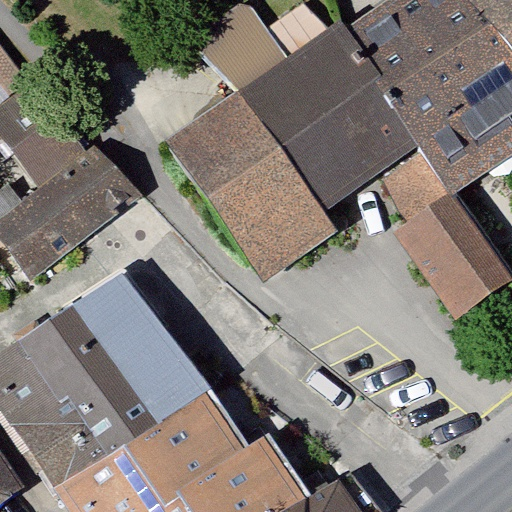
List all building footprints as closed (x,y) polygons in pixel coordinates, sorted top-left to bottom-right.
[(426,168),(435,181),(503,137),(511,149),(511,80),(441,0),(394,0),(337,42),(414,151),(426,168)] [(511,0),(441,0),(511,80),(511,0)] [(297,78),(242,121),(320,218),(414,151),(337,42),(333,36),(306,10),(265,40),(297,78)] [(282,280),(336,238),(320,218),(242,121),(188,163),(282,280)] [(155,216),(114,158),(8,235),(50,292),(155,216)] [(435,181),(426,168),(382,199),(407,234),(392,244),(453,331),(511,290),(435,181)] [(120,492),(216,433),(136,305),(39,364),(120,492)] [(87,511),(120,492),(39,364),(1,388),(78,511),(87,511)] [(236,465),(216,433),(120,492),(87,511),(296,511),(312,502),(274,441),(236,465)] [(0,511),(48,511),(49,511),(0,442),(0,511)] [(345,511),(332,490),(312,502),(296,511),(345,511)]
